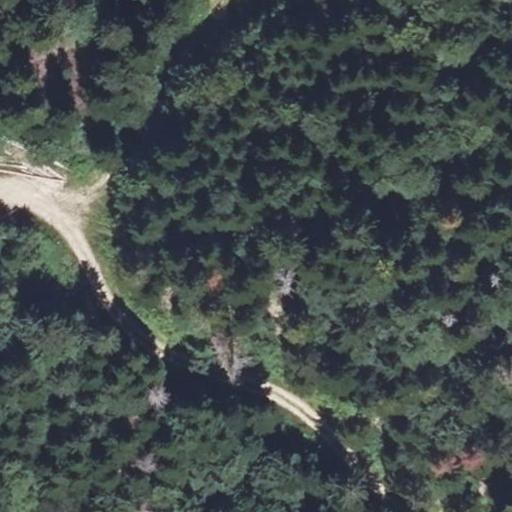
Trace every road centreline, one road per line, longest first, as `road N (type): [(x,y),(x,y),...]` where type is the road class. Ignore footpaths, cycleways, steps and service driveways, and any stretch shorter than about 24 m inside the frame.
road 1 (track): [(420,511),(277,394),(188,368),(145,341),(121,321),(67,224),(44,206)]
road 2 (track): [(44,206),(143,133),(222,9)]
road 3 (track): [(44,206),(103,55)]
